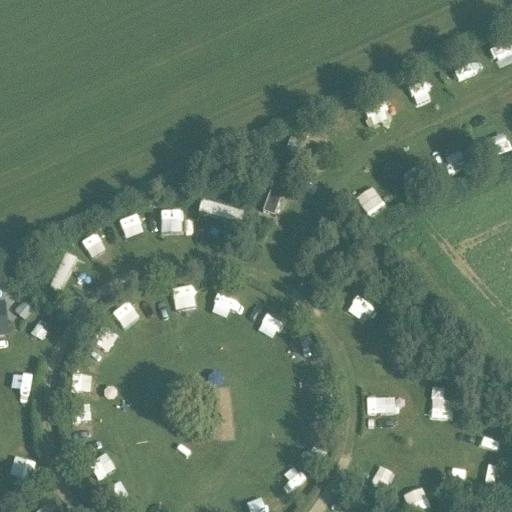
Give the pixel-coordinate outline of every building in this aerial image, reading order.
[(462,79),(479,81),(481,66),(464,64),(462,79)] [(367,220),(385,210),(376,196),(359,205),(367,220)] [(240,223),(242,210),(199,202),(197,215),(240,223)] [(129,247),(145,238),(136,221),(120,230),(129,247)] [(94,269),(112,262),(102,234),(84,241),(94,269)] [(66,257),(49,291),(60,297),(77,262),(66,257)] [(172,310),(191,305),(186,284),(167,289),(172,310)] [(340,305),(352,320),(365,310),(353,295),(340,305)] [(25,302),(14,315),(25,324),(36,311),(25,302)] [(120,311),(130,325),(143,316),(133,302),(120,311)] [(0,304),(0,334),(9,334),(6,304),(0,304)] [(273,339),(280,327),(269,321),(262,332),(273,339)] [(369,362),(388,355),(382,336),(363,342),(369,362)] [(6,397),(29,398),(30,381),(7,380),(6,397)] [(431,389),(429,418),(448,419),(449,389),(431,389)] [(373,474),(365,489),(379,496),(386,482),(373,474)] [(422,489),(401,497),(406,511),(421,511),(429,509),(422,489)]
